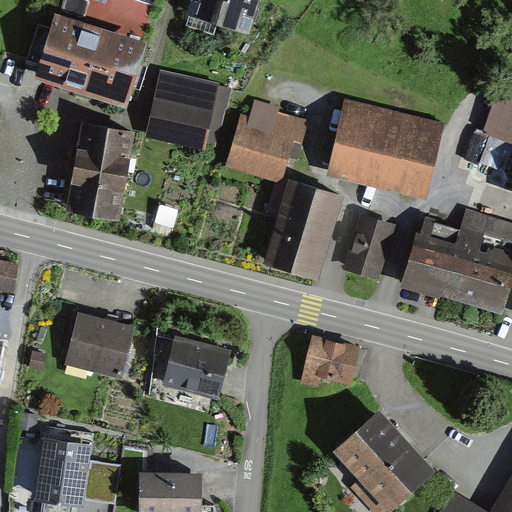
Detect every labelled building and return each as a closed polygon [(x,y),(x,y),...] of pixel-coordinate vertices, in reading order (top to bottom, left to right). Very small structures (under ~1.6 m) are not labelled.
[(263,0),(189,0),(187,9),(253,31),(263,0)] [(152,39),(54,9),(33,79),(131,109),(152,39)] [(222,81),(161,69),(148,137),(210,148),(222,81)] [(511,83),(503,81),(494,105),(484,132),(511,141),(511,83)] [(248,97),(227,164),(284,183),(305,116),(248,97)] [(449,124),(348,97),(328,173),(429,200),(449,124)] [(139,129),(85,119),(68,209),(122,219),(139,129)] [(349,194),(293,176),(266,259),(322,277),(349,194)] [(395,223),(361,212),(344,268),(378,278),(395,223)] [(426,221),(406,286),(502,315),(511,281),(511,225),(465,212),(460,231),(426,221)] [(0,289),(19,292),(23,262),(0,258),(0,289)] [(138,324),(79,309),(66,362),(124,377),(138,324)] [(366,344),(313,332),(302,383),(318,386),(320,378),(357,386),(366,344)] [(231,350),(178,337),(165,385),(218,398),(224,378),(231,350)] [(47,355),(34,352),(31,368),(43,371),(47,355)] [(384,405),(335,447),(361,476),(348,487),(370,511),(380,511),(390,504),(394,508),(439,470),(384,405)] [(95,444),(47,436),(38,495),(93,504),(115,507),(121,466),(92,461),(95,444)] [(202,475),(141,475),(140,511),(202,511),(202,490),(202,475)] [(511,511),(511,480),(493,511),(485,511),(453,493),(441,511),(511,511)]
